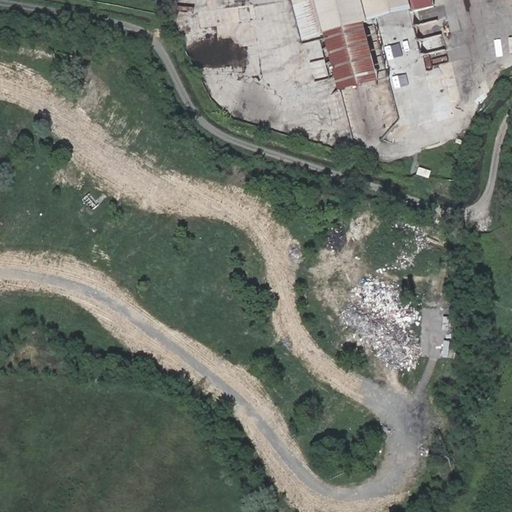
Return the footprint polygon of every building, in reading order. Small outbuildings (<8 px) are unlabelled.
[(289,0),(297,32),(322,26),(316,0),(289,0)] [(316,0),(322,26),(336,84),(379,74),(365,15),(407,5),(405,0),(316,0)] [(419,23),(419,52),(459,53),(459,40),(448,40),(448,35),(440,35),(440,24),(419,23)] [(68,44),(60,42),(58,53),(66,54),(68,44)] [(404,110),(409,121),(416,117),(412,106),(404,110)] [(86,175),(73,160),(62,169),(74,185),(86,175)] [(420,175),(433,178),(434,171),(422,168),(420,175)] [(90,196),(86,198),(93,210),(97,207),(90,196)] [(106,259),(109,249),(96,244),(92,253),(106,259)]
